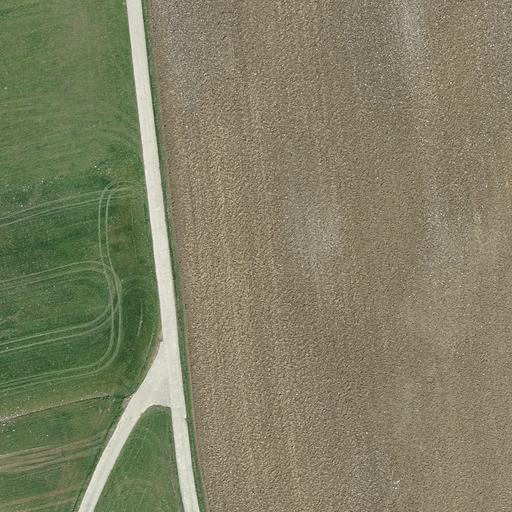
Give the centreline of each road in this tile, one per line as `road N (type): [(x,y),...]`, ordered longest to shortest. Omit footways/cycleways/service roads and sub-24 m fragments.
road 1 (track): [(190,511),(132,0)]
road 2 (track): [(86,511),(167,337)]
